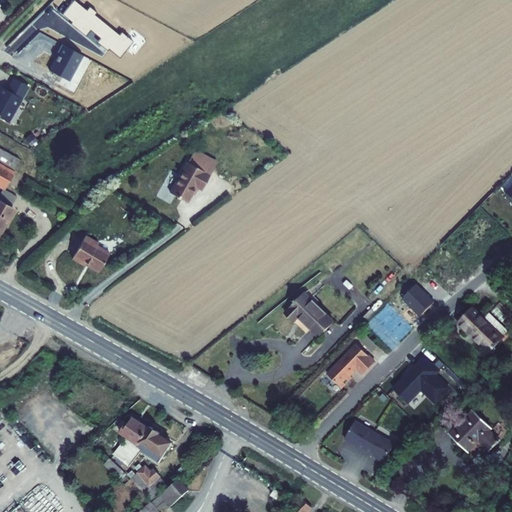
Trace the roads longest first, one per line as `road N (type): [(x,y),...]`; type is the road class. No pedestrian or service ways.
road 1 (secondary): [(0,289),(298,461)]
road 2 (residential): [(298,461),(434,318),(511,253)]
